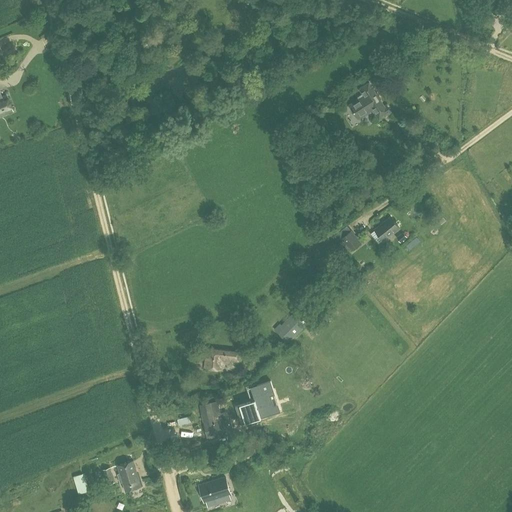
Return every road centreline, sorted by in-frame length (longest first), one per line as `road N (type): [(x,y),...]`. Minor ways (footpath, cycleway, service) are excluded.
road 1 (track): [(177,511),(48,0)]
road 2 (track): [(367,0),(511,59)]
